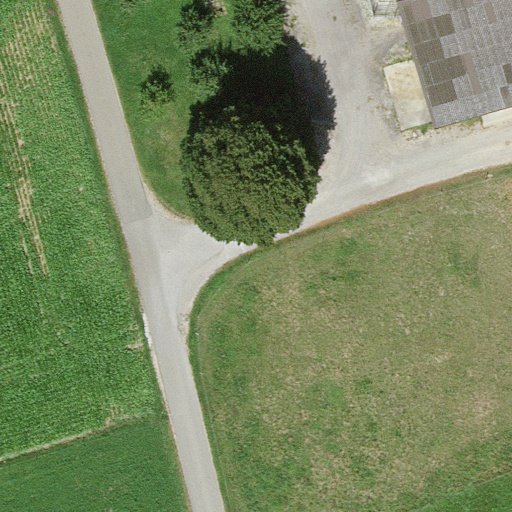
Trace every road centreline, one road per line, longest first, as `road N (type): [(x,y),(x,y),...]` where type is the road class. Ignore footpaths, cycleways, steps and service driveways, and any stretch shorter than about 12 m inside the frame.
road 1 (unclassified): [(202,511),(149,257),(75,0)]
road 2 (track): [(149,257),(511,146)]
